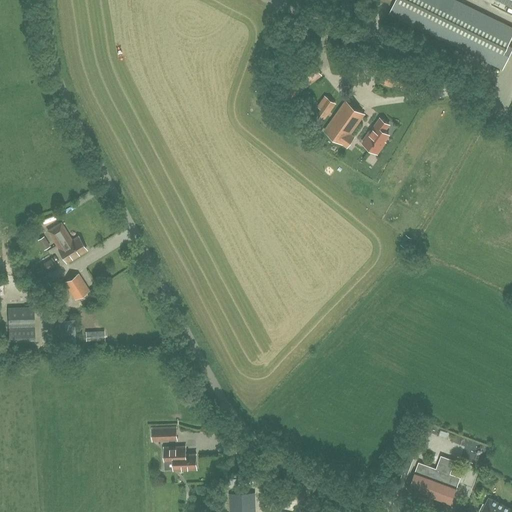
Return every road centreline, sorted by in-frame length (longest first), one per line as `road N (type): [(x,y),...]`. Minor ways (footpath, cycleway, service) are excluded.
road 1 (unclassified): [(404,511),(278,459),(241,425),(78,124),(51,53),(43,0)]
road 2 (unclassified): [(511,121),(354,28),(265,0)]
